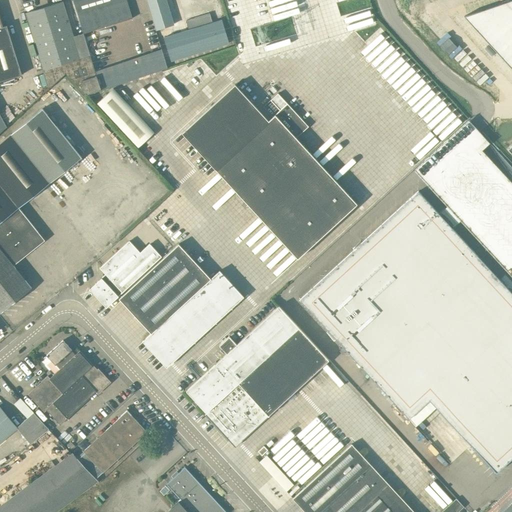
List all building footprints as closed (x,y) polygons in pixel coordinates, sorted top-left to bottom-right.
[(73,0),(84,32),(132,17),(127,0),(73,0)] [(149,0),(158,29),(175,24),(168,0),(149,0)] [(511,0),(510,0),(464,16),(511,68),(511,0)] [(25,12),(43,70),(81,58),(74,35),(64,1),(25,12)] [(186,20),(189,30),(213,23),(210,13),(186,20)] [(0,81),(22,74),(7,25),(3,26),(0,17),(0,81)] [(213,23),(189,30),(165,37),(172,60),(229,43),(222,20),(213,23)] [(334,43),(376,92),(397,74),(355,25),(334,43)] [(101,90),(96,72),(84,32),(74,35),(81,58),(43,70),(49,90),(67,74),(86,95),(101,90)] [(96,72),(101,90),(168,67),(163,49),(96,72)] [(131,94),(146,112),(152,107),(156,112),(179,92),(163,72),(149,83),(147,81),(131,94)] [(403,79),(383,97),(430,149),(451,130),(403,79)] [(97,103),(138,147),(154,132),(113,88),(97,103)] [(297,258),(356,204),(353,201),(369,186),(338,152),(335,155),(279,95),(272,101),(281,111),(275,117),(274,116),(266,123),(234,88),(183,134),(297,258)] [(0,143),(0,312),(31,287),(15,267),(44,243),(18,210),(84,159),(44,109),(0,143)] [(494,142),(470,115),(416,164),(511,270),(511,179),(485,150),(494,142)] [(499,474),(511,462),(511,292),(418,191),(300,300),(409,418),(429,400),(499,474)] [(104,272),(88,287),(106,306),(161,256),(149,243),(140,252),(128,240),(100,267),(104,272)] [(210,278),(178,243),(119,298),(152,333),(145,340),(166,362),(178,352),(180,354),(243,296),(219,270),(210,278)] [(207,411),(270,354),(299,327),(278,304),(236,344),(228,336),(218,345),(226,353),(186,390),(207,412),(207,411)] [(328,359),(299,327),(207,411),(237,443),(328,359)] [(46,354),(59,368),(75,353),(71,349),(72,349),(63,339),(46,354)] [(75,353),(59,368),(32,393),(49,411),(51,409),(63,422),(107,381),(96,369),(95,371),(77,352),(75,353)] [(27,418),(17,427),(30,444),(49,429),(20,398),(14,404),(27,418)] [(0,440),(17,427),(0,406),(0,440)] [(77,459),(95,478),(103,471),(104,472),(139,439),(139,440),(148,432),(128,410),(119,418),(84,451),(85,452),(77,459)] [(302,438),(324,463),(345,444),(322,419),(302,438)] [(294,439),(272,453),(291,481),(303,473),(301,469),(307,465),(304,462),(308,459),(294,439)] [(415,511),(371,464),(351,442),(292,497),(305,511),(457,511),(464,506),(456,498),(441,511),(415,511)] [(264,446),(259,451),(262,455),(268,450),(264,446)] [(95,478),(77,459),(72,454),(0,505),(0,511),(54,511),(97,481),(95,478)] [(267,455),(259,462),(279,483),(287,477),(280,470),(267,455)] [(226,511),(185,467),(167,484),(180,498),(164,511),(226,511)]
